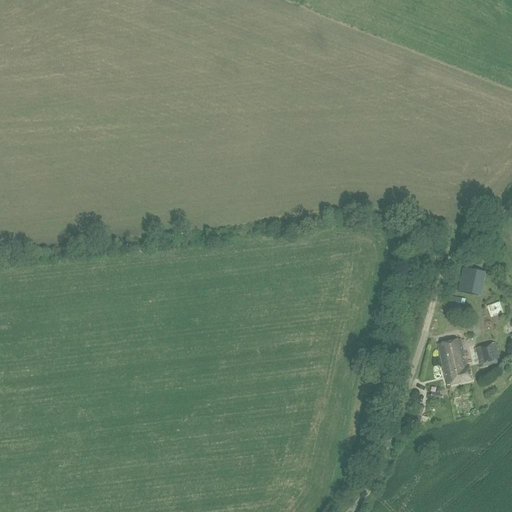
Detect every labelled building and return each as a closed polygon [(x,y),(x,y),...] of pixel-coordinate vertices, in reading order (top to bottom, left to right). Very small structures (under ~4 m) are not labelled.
[(486,273),(462,268),(457,292),(481,297),(486,273)] [(450,297),(447,312),(460,315),(461,305),(464,306),(465,299),(450,297)] [(461,340),(438,345),(447,387),(472,381),(470,369),(467,370),(461,340)] [(496,343),(476,348),(481,369),(501,364),(496,343)] [(422,417),(412,414),(410,422),(419,425),(422,417)]
